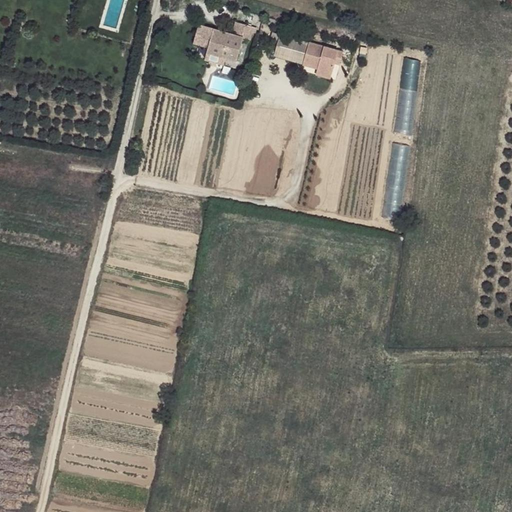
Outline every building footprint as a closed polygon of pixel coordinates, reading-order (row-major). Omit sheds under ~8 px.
[(201,35),(197,33),(194,43),(199,44),(208,47),(207,53),(226,59),(237,62),(243,39),(250,41),(254,27),(236,22),(232,35),(204,27),(201,35)] [(280,35),(273,33),(270,42),(278,44),(280,35)] [(309,44),(280,35),(278,44),(274,57),(303,65),(309,44)] [(309,44),(303,65),(318,69),(332,74),(335,64),(336,58),(341,59),(343,53),(309,44)] [(226,59),(207,53),(205,60),(224,65),(226,59)] [(332,74),(318,69),(316,75),(330,80),(332,74)]
